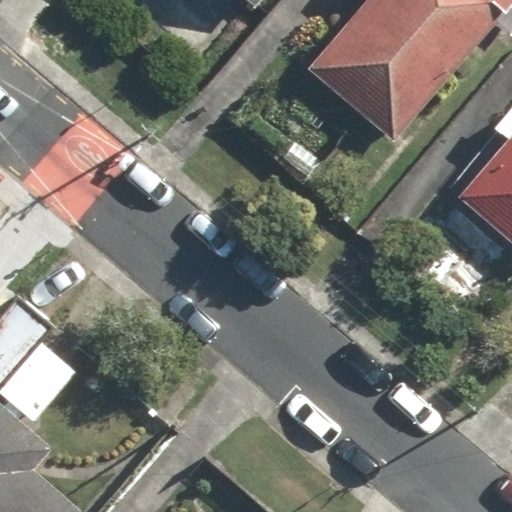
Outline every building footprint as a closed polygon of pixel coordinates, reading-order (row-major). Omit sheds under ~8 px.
[(243,0),(254,10),(262,0),(243,0)] [(511,5),(511,0),(367,0),(307,71),(394,145),(511,5)] [(511,136),(460,197),(511,240),(511,136)] [(77,377),(42,346),(0,394),(34,424),(77,377)] [(0,511),(79,511),(32,470),(51,449),(0,405),(0,511)]
